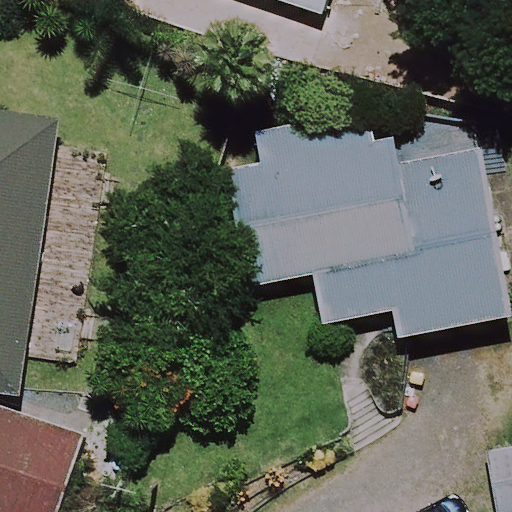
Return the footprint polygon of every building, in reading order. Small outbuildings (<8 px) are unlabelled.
[(329,0),(265,0),(323,19),(329,0)] [(402,166),(398,123),(226,138),(239,285),(321,278),(325,323),(399,317),(400,338),(511,327),(511,325),(497,158),(402,166)] [(0,406),(17,410),(71,140),(0,126),(0,406)] [(511,378),(482,382),(488,430),(511,427),(511,378)] [(61,511),(82,444),(0,420),(0,511),(61,511)] [(511,511),(511,452),(488,457),(498,511),(511,511)]
